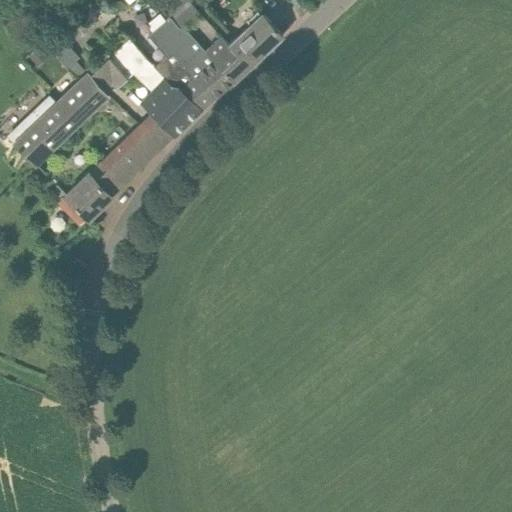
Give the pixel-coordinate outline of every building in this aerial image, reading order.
[(37,0),(56,21),(74,5),(69,0),(37,0)] [(189,0),(171,0),(162,8),(170,17),(181,29),(184,27),(199,12),(189,0)] [(234,80),(283,34),(262,12),(229,43),(221,35),(206,50),(205,50),(234,80)] [(165,56),(154,65),(173,86),(176,83),(182,88),(183,87),(202,107),(203,106),(213,97),(213,98),(234,80),(205,50),(206,50),(184,27),(181,29),(170,17),(148,35),(165,56)] [(152,112),(174,134),(187,122),(201,108),(202,107),(183,87),(182,88),(176,83),(173,86),(154,65),(129,38),(109,56),(128,77),(135,71),(153,90),(142,102),(152,112)] [(38,47),(28,55),(37,65),(47,57),(38,47)] [(8,134),(16,142),(36,163),(106,95),(108,94),(105,90),(112,84),(115,88),(128,77),(109,56),(104,60),(90,74),(88,73),(57,102),(49,94),(8,134)] [(140,167),(174,134),(152,112),(102,161),(101,160),(66,194),(88,218),(91,216),(93,218),(101,210),(99,208),(140,167)]
